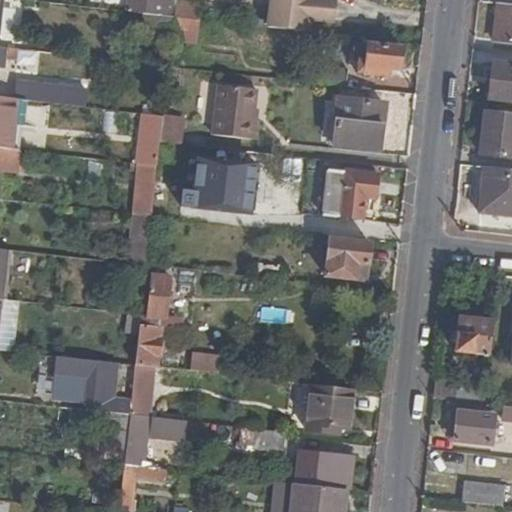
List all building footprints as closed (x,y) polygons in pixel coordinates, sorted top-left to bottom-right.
[(271,7),(268,31),(306,35),(308,22),(328,25),(331,4),(295,0),(265,0),(265,7),(271,7)] [(177,4),(175,20),(201,23),(203,7),(177,4)] [(511,7),(499,6),(495,45),(511,47),(511,7)] [(175,20),(148,17),(146,38),(173,41),(174,34),(175,20)] [(201,23),(175,20),(174,34),(200,36),(201,23)] [(399,75),(402,51),(357,45),(355,63),(360,63),(359,74),(364,75),(363,78),(389,80),(390,74),(399,75)] [(0,64),(11,66),(12,53),(0,51),(0,64)] [(511,104),(511,66),(494,64),(490,102),(511,104)] [(319,69),(317,86),(350,90),(352,73),(319,69)] [(15,103),(88,111),(88,100),(42,96),(42,91),(17,88),(15,103)] [(216,137),(253,142),(257,111),(260,93),(222,89),(216,137)] [(15,103),(0,100),(0,152),(9,153),(15,103)] [(339,124),(336,151),(379,156),(386,107),(341,101),(339,124)] [(257,111),(253,142),(258,143),(262,112),(257,111)] [(511,159),(511,119),(486,116),(482,157),(511,159)] [(186,120),(164,117),(164,119),(161,145),(184,147),(186,120)] [(161,145),(164,119),(152,118),(146,168),(158,169),(161,145)] [(333,124),(329,150),(336,151),(339,124),(333,124)] [(250,210),(252,160),(189,158),(188,186),(176,186),(175,207),(250,210)] [(347,165),(315,161),(314,174),(328,175),(324,217),(365,221),(367,200),(376,201),(379,180),(346,176),(347,165)] [(138,167),(133,216),(152,218),(153,214),(156,185),(158,169),(146,168),(138,167)] [(511,174),(487,171),(481,217),(511,220),(511,174)] [(169,186),(156,185),(153,214),(166,216),(169,186)] [(133,216),(128,266),(147,268),(153,218),(152,218),(133,216)] [(326,282),(352,285),(353,269),(368,270),(371,248),(330,243),(326,282)] [(353,269),(352,285),(365,285),(368,270),(353,269)] [(152,277),(148,319),(148,321),(167,323),(168,317),(172,280),(152,277)] [(0,302),(0,303),(0,352),(13,354),(19,304),(0,302)] [(261,307),(260,321),(288,324),(290,309),(261,307)] [(148,319),(141,318),(140,327),(163,330),(182,332),(184,318),(168,317),(167,323),(148,321),(148,319)] [(455,358),(489,363),(493,327),(458,323),(455,358)] [(163,330),(140,327),(136,367),(155,370),(159,370),(160,358),(165,358),(167,346),(162,343),(163,330)] [(216,372),(218,354),(190,350),(188,369),(216,372)] [(92,362),(61,359),(59,377),(80,379),(90,381),(88,397),(87,404),(86,413),(110,416),(130,418),(132,403),(115,401),(119,365),(92,362)] [(130,418),(150,420),(154,381),(162,382),(164,371),(159,370),(155,370),(136,367),(134,379),(132,403),(130,418)] [(35,395),(49,395),(49,373),(36,373),(35,395)] [(90,381),(80,379),(78,396),(88,397),(90,381)] [(437,380),(434,402),(457,404),(460,383),(437,380)] [(460,383),(457,404),(484,407),(486,386),(460,383)] [(354,392),(312,387),(308,426),(316,427),(316,433),(329,435),(330,430),(350,431),(354,392)] [(511,422),(511,410),(501,409),(500,421),(511,422)] [(128,439),(130,418),(110,416),(105,465),(124,468),(128,439)] [(455,446),(491,450),(495,420),(459,416),(455,446)] [(240,447),(255,448),(257,432),(242,430),(240,447)] [(286,435),(257,432),(255,448),(284,452),(286,435)] [(140,440),(128,439),(124,468),(137,469),(140,440)] [(298,486),(349,491),(353,458),(302,452),(298,486)] [(137,469),(124,468),(123,480),(135,481),(174,486),(176,473),(137,469)] [(135,481),(123,480),(121,497),(133,499),(135,481)] [(464,484),(463,506),(504,511),(506,489),(464,484)] [(293,511),(346,511),(349,491),(298,486),(293,511)] [(131,511),(133,499),(121,497),(119,511),(131,511)]
